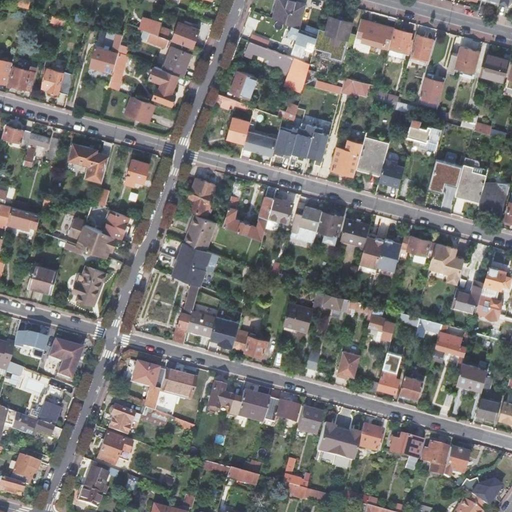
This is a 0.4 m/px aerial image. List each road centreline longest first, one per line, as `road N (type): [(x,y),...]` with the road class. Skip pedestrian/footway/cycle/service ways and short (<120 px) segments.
road 1 (unclassified): [(112,335),(511,442)]
road 2 (unclassified): [(182,151),(511,240)]
road 3 (unclassified): [(112,335),(182,151)]
road 4 (unclassified): [(44,511),(112,335)]
road 5 (unclassified): [(0,103),(182,151)]
road 6 (unclassified): [(182,151),(237,0)]
road 7 (unclassified): [(386,0),(511,34)]
